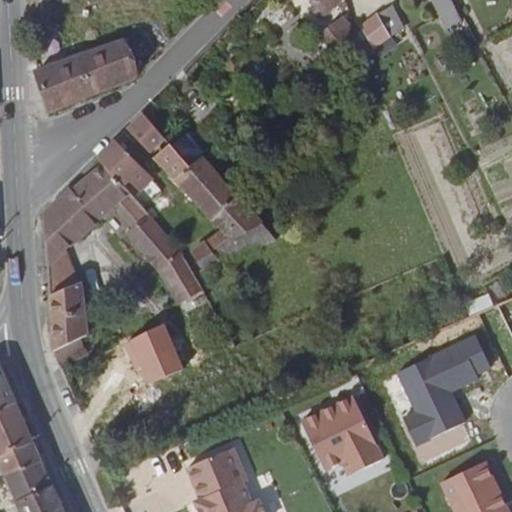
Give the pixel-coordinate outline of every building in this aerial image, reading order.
[(321,16),(341,0),(307,0),(313,7),(309,10),(315,18),(320,15),(321,16)] [(433,0),(448,27),(462,19),(452,0),(433,0)] [(34,2),(34,26),(51,26),(51,2),(34,2)] [(388,38),(407,28),(406,27),(395,6),(390,9),(397,25),(384,32),(388,38)] [(375,19),(384,32),(397,25),(390,9),(375,19)] [(343,43),(356,33),(342,17),(325,31),(328,35),(321,41),(331,53),(343,43)] [(372,48),(388,38),(384,32),(375,19),(360,30),(368,43),(372,48)] [(426,51),(442,44),(435,28),(419,35),(426,51)] [(328,35),(325,31),(318,36),(321,41),(328,35)] [(50,112),(136,79),(122,43),(36,73),(50,112)] [(511,50),(502,55),(511,79),(511,78),(511,50)] [(190,133),(173,146),(193,168),(209,155),(190,133)] [(152,183),(115,143),(98,160),(104,167),(123,189),(130,183),(139,194),(152,183)] [(193,168),(173,146),(155,160),(194,203),(222,180),(214,171),(225,162),(214,150),(209,155),(193,168)] [(46,215),(48,267),(67,253),(96,229),(95,225),(116,209),(131,198),(123,189),(104,167),(79,189),(76,184),(46,215)] [(252,213),(222,180),(194,203),(224,236),(252,213)] [(130,240),(161,276),(184,258),(174,247),(153,223),(133,199),(131,198),(116,209),(137,233),(130,240)] [(278,243),(252,213),(224,236),(219,237),(206,247),(204,244),(190,256),(206,274),(278,243)] [(294,230),(289,223),(283,228),(289,235),(294,230)] [(48,267),(50,297),(78,287),(67,253),(48,267)] [(180,306),(204,294),(184,258),(161,276),(180,306)] [(54,354),(60,370),(89,356),(82,340),(87,339),(82,292),(82,285),(78,287),(50,297),(54,354)] [(82,292),(87,339),(100,332),(98,309),(97,299),(97,290),(82,292)] [(489,295),(472,299),(475,313),(492,309),(489,295)] [(476,338),(399,374),(416,412),(402,418),(416,448),(467,425),(452,393),(493,373),(476,338)] [(192,434),(263,398),(234,347),(165,386),(192,434)] [(0,413),(16,406),(0,370),(0,413)] [(355,398),(304,421),(332,482),(383,458),(355,398)] [(0,459),(32,445),(16,406),(0,413),(0,459)] [(41,465),(32,445),(0,459),(0,469),(5,481),(41,465)] [(258,511),(252,501),(246,504),(237,484),(242,482),(228,455),(184,475),(197,504),(194,506),(196,511),(258,511)] [(508,511),(485,462),(441,483),(454,511),(508,511)] [(52,489),(41,465),(5,481),(16,505),(52,489)] [(61,511),(52,489),(16,505),(19,511),(61,511)]
